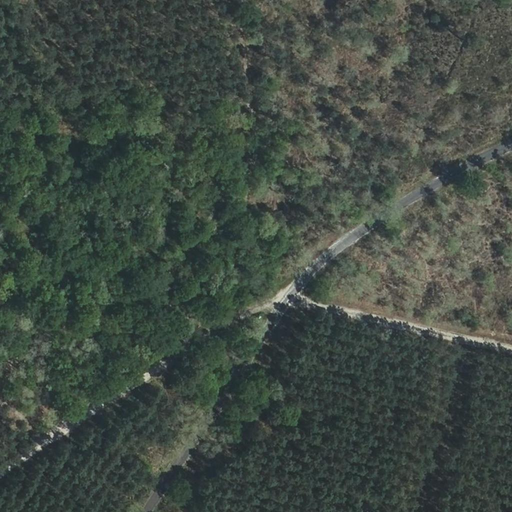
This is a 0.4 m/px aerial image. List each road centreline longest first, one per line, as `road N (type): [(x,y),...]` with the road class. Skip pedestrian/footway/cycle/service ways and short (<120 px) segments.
road 1 (residential): [(511,153),(414,200),(312,273),(152,511)]
road 2 (track): [(239,0),(259,119),(253,163),(181,288),(189,313),(231,355),(238,381)]
road 3 (track): [(0,478),(312,273)]
road 4 (track): [(296,296),(511,346)]
